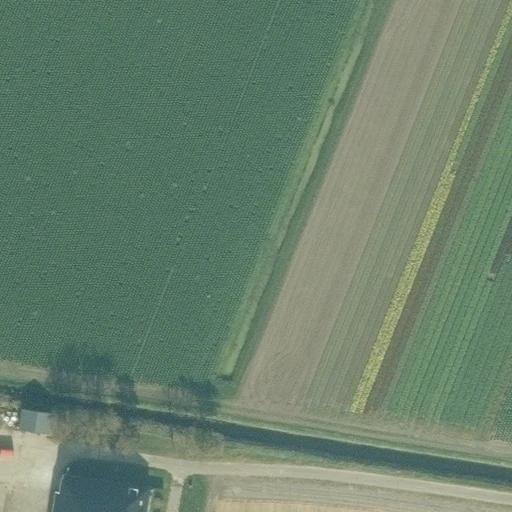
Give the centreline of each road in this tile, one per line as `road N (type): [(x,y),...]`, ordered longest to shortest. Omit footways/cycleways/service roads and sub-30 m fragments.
road 1 (track): [(0,469),(44,450),(195,469),(316,469)]
road 2 (unclassified): [(511,499),(316,469)]
